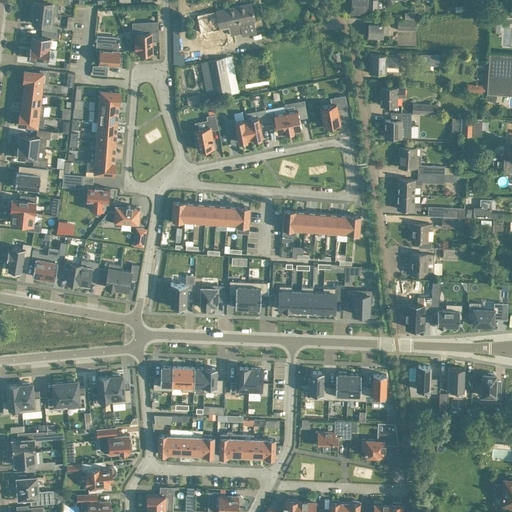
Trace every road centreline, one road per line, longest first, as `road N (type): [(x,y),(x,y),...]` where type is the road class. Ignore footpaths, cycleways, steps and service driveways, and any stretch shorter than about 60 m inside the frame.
road 1 (residential): [(186,171),(345,142),(351,196),(185,181)]
road 2 (unclassified): [(387,276),(351,36),(322,0)]
road 3 (residential): [(511,350),(292,340)]
road 4 (residential): [(158,190),(128,185),(137,72),(165,71)]
road 5 (residential): [(268,485),(398,487),(397,469)]
road 6 (residential): [(292,340),(146,334)]
road 7 (residential): [(0,361),(140,346)]
road 8 (residential): [(292,340),(289,450),(273,475)]
road 9 (residential): [(133,319),(0,296)]
road 10 (residential): [(158,190),(133,319)]
road 11 (residential): [(148,466),(273,475)]
road 12 (residential): [(148,466),(140,346)]
